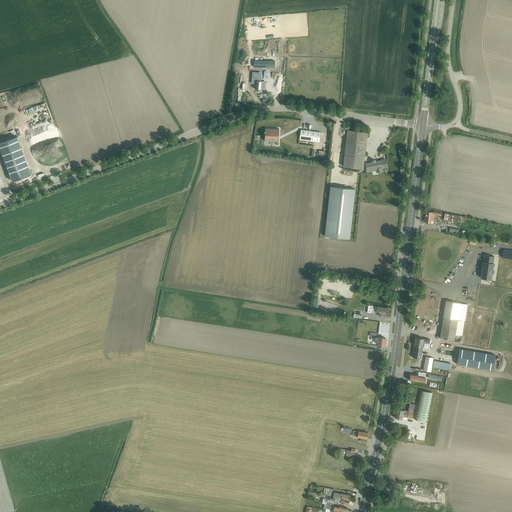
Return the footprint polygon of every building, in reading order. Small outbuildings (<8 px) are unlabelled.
[(253,73),(252,84),(256,84),(255,89),(261,90),(261,89),(265,89),(266,82),(260,81),(261,74),(253,73)] [(265,128),(265,141),(275,141),(275,137),(279,137),(279,129),(265,128)] [(320,132),(300,130),(299,139),(319,142),(320,132)] [(348,130),(343,167),(363,169),(368,133),(348,130)] [(17,137),(0,143),(0,147),(12,181),(31,174),(32,174),(31,170),(30,171),(17,137)] [(53,164),(63,161),(56,142),(46,145),(53,164)] [(386,167),(385,160),(365,164),(367,172),(376,170),(376,172),(382,171),(381,168),(386,167)] [(330,186),(325,236),(349,239),(355,189),(330,186)] [(433,223),(434,215),(441,216),(441,213),(433,211),(433,212),(425,211),(424,222),(433,223)] [(444,219),(460,223),(462,216),(445,213),(444,219)] [(511,250),(503,250),(502,258),(511,259),(511,250)] [(482,268),(481,273),(482,273),(481,278),(491,280),(493,269),(492,269),(494,256),(484,255),(483,262),(484,262),(483,268),(482,268)] [(446,301),(443,317),(464,321),(467,304),(446,301)] [(385,314),(386,307),(368,305),(367,312),(371,313),(372,310),(376,311),(376,312),(379,312),(379,313),(385,314)] [(443,318),(440,337),(454,340),(455,334),(462,335),(464,322),(464,321),(443,317),(443,318)] [(378,334),(370,332),(370,336),(376,337),(375,342),(378,342),(378,344),(385,345),(386,338),(377,337),(378,334)] [(424,347),(424,342),(429,343),(430,339),(416,337),(413,357),(420,358),(422,347),(424,347)] [(425,357),(423,370),(430,372),(431,367),(432,360),(433,358),(425,357)] [(434,360),(433,367),(449,370),(450,363),(434,360)] [(408,377),(409,377),(409,380),(422,382),(425,383),(426,379),(418,377),(418,375),(410,374),(409,375),(408,377)] [(420,390),(413,419),(426,421),(433,393),(420,390)] [(397,409),(395,418),(402,419),(403,416),(412,418),(415,404),(410,403),(408,411),(397,409)] [(353,430),(352,435),(357,436),(358,437),(361,438),(360,442),(366,442),(368,432),(353,430)] [(346,454),(346,455),(350,456),(354,457),(354,455),(358,456),(364,457),(366,451),(359,450),(358,452),(357,451),(358,449),(355,449),(351,448),(351,450),(347,449),(347,450),(346,454)] [(0,462),(0,511),(3,511),(13,509),(0,462)] [(407,495),(418,496),(419,486),(407,485),(407,495)] [(324,488),(323,494),(330,495),(349,500),(350,496),(341,494),(334,493),(332,492),(332,489),(324,488)] [(349,500),(330,495),(328,502),(334,503),(335,500),(340,501),(340,502),(348,504),(349,500)] [(339,507),(333,506),(334,503),(328,502),(327,501),(326,508),(344,511),(346,511),(347,508),(339,506),(339,507)]
